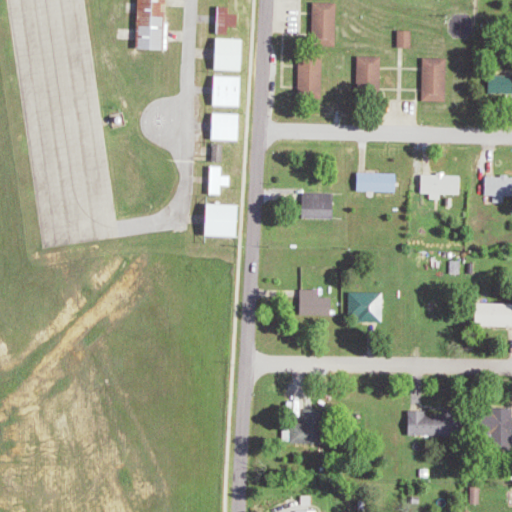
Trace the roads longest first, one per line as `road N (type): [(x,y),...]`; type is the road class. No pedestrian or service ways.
road 1 (residential): [(236,511),(266,0)]
road 2 (residential): [(511,366),(246,364)]
road 3 (residential): [(511,134),(261,130)]
